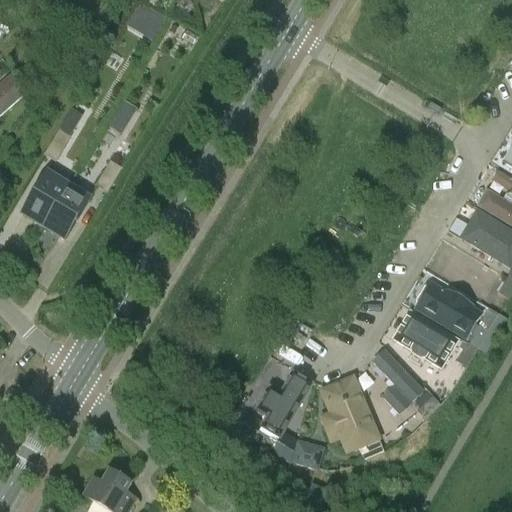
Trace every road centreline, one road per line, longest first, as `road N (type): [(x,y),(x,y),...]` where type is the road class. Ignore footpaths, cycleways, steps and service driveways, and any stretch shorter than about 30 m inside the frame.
road 1 (tertiary): [(76,378),(287,31)]
road 2 (residential): [(316,358),(341,357),(358,345),(479,149)]
road 3 (residential): [(479,149),(287,31)]
road 4 (residential): [(225,511),(76,378)]
road 5 (tertiary): [(0,504),(76,378)]
